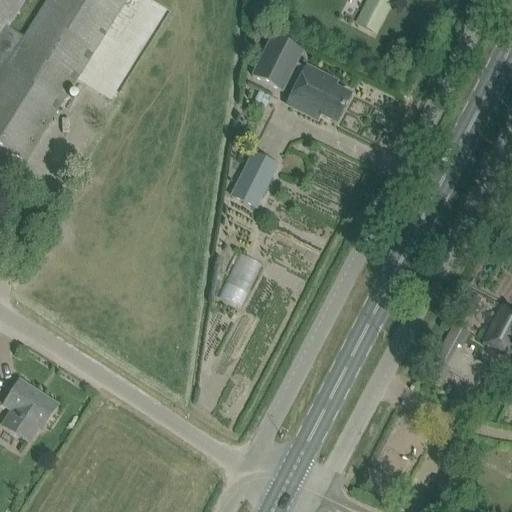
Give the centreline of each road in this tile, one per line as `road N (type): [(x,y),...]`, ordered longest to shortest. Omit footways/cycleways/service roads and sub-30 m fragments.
road 1 (unclassified): [(247,469),(486,0)]
road 2 (primary): [(285,487),(511,45)]
road 3 (unclassified): [(320,500),(511,121)]
road 4 (unclassified): [(247,469),(0,322)]
